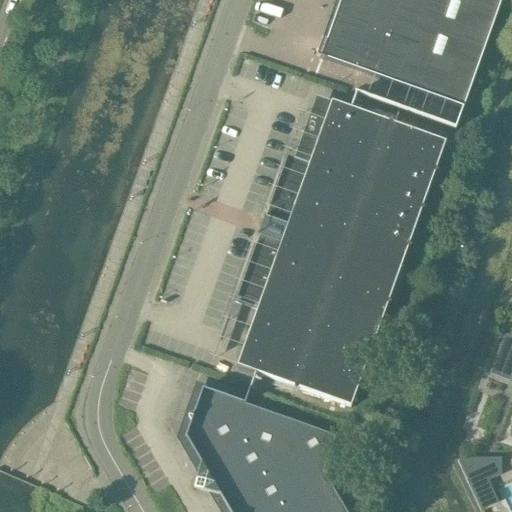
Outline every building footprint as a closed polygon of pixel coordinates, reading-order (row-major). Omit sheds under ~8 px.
[(341,0),(321,58),(463,109),(502,0),(341,0)] [(445,143),(332,103),(308,169),(289,162),(269,219),(265,217),(261,227),(258,236),(262,238),(242,295),(260,301),(375,342),(445,143)] [(375,342),(260,301),(237,367),(351,408),(375,342)] [(511,337),(504,335),(490,374),(509,381),(511,373),(511,337)] [(202,389),(185,438),(228,511),(346,511),(323,472),(336,437),(202,389)] [(257,392),(250,389),(247,397),(255,399),(257,392)] [(472,489),(489,481),(502,476),(501,458),(458,459),(472,489)]
